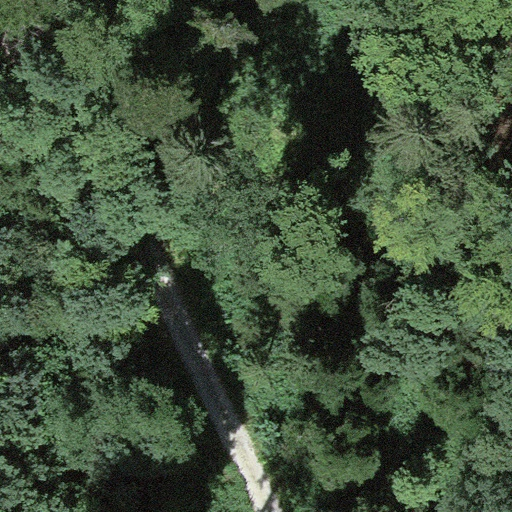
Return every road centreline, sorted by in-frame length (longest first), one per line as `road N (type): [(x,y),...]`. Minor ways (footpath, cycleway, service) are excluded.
road 1 (track): [(0,29),(159,241),(275,511)]
road 2 (track): [(189,310),(0,329)]
